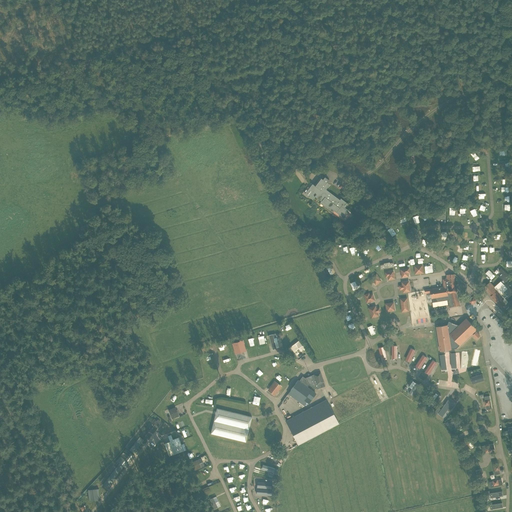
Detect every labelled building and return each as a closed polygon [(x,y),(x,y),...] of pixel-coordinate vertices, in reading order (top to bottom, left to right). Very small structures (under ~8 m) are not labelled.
[(311,191),(308,195),(313,199),(314,196),(315,197),(316,195),(322,200),(322,201),(320,203),(322,204),(323,205),(333,212),(334,210),(336,212),(341,216),(347,209),(345,207),(345,206),(346,205),(347,203),(341,198),(339,200),(338,199),(337,198),(325,190),(322,188),(327,182),(328,180),(327,179),(325,177),(323,179),(322,179),(321,178),(318,182),(315,186),(311,191)] [(434,208),(434,219),(446,219),(446,209),(434,208)] [(410,219),(415,225),(419,222),(414,216),(410,219)] [(407,235),(413,238),(418,231),(413,227),(407,235)] [(501,268),(499,270),(497,268),(494,272),(504,281),(509,275),(501,268)] [(485,275),(491,281),(495,277),(490,271),(485,275)] [(455,306),(459,304),(459,302),(457,293),(458,291),(457,288),(456,286),(455,277),(454,274),(449,275),(446,275),(447,279),(443,279),(443,287),(431,289),(432,294),(432,298),(433,302),(448,300),(449,308),(455,306)] [(376,275),(372,278),(375,282),(376,284),(381,281),(376,275)] [(490,282),(484,287),(496,301),(501,307),(505,304),(508,302),(504,298),(507,296),(503,292),(506,289),(507,288),(501,282),(495,287),(490,282)] [(373,294),(366,296),(367,302),(374,300),(373,294)] [(474,296),(468,300),(471,305),(477,301),(474,296)] [(375,307),(370,309),(373,317),(378,315),(378,313),(376,309),(375,307)] [(351,311),(342,315),(344,320),(353,316),(351,311)] [(459,326),(457,325),(457,324),(456,325),(455,324),(453,323),(452,323),(450,322),(449,322),(447,325),(437,327),(440,351),(456,348),(472,333),(472,334),(473,335),(476,339),(480,335),(476,332),(475,331),(476,329),(472,325),(466,319),(459,326)] [(371,335),(376,333),(373,325),(367,327),(371,335)] [(276,333),(269,335),(272,349),(279,348),(276,333)] [(244,348),(242,339),(239,339),(239,341),(232,343),(235,351),(244,348)] [(303,350),(298,342),(289,348),(293,353),(298,350),(300,353),(303,350)] [(383,346),(378,348),(382,360),(387,359),(383,346)] [(410,348),(405,360),(410,362),(415,350),(410,348)] [(415,366),(420,369),(427,357),(422,355),(415,366)] [(424,372),(429,375),(437,363),(432,360),(424,372)] [(288,394),(304,405),(306,402),(308,404),(316,393),(307,386),(309,384),(314,389),(316,388),(316,389),(325,386),(324,382),(320,372),(313,375),(305,378),(302,376),(299,381),(298,380),(288,394)] [(482,373),(470,377),(472,384),(484,380),(482,373)] [(413,382),(410,386),(415,389),(419,384),(415,381),(416,380),(414,378),(412,381),(413,382)] [(275,382),(269,389),(276,393),(281,387),(275,382)] [(327,391),(324,388),(314,400),(317,403),(327,391)] [(414,400),(418,402),(424,391),(420,389),(414,400)] [(285,421),(298,445),(339,423),(326,399),(285,421)] [(171,419),(179,416),(175,407),(168,409),(171,419)] [(245,442),(252,417),(217,408),(210,433),(245,442)] [(454,423),(456,427),(460,425),(456,417),(448,421),(450,425),(454,423)] [(154,418),(148,424),(154,429),(160,421),(157,419),(156,420),(154,418)] [(185,449),(183,444),(181,445),(178,438),(173,440),(171,435),(168,436),(170,442),(165,444),(169,456),(185,449)] [(470,446),(466,438),(460,441),(463,449),(470,446)] [(137,440),(129,449),(133,452),(140,443),(137,440)] [(495,449),(494,444),(481,446),(482,452),(486,451),(486,452),(491,451),(491,450),(495,449)] [(119,463),(103,484),(108,489),(134,456),(130,452),(125,460),(120,456),(116,461),(119,463)] [(191,462),(194,470),(204,466),(201,458),(191,462)] [(499,470),(500,470),(499,464),(498,464),(497,461),(492,462),(495,475),(500,474),(499,470)] [(485,477),(483,472),(482,473),(481,469),(476,471),(480,483),(485,481),(484,478),(485,477)] [(501,479),(498,480),(498,479),(492,481),(493,481),(489,482),(490,488),(503,485),(501,479)] [(216,496),(209,499),(214,509),(220,506),(216,496)]
